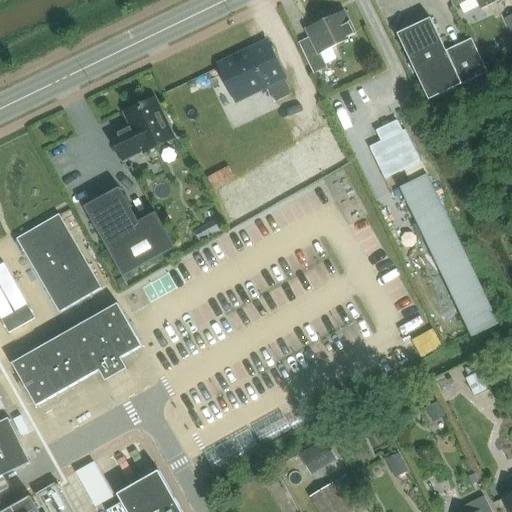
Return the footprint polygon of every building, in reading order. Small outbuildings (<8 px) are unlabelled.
[(452,0),(455,7),(469,0),(476,0),(481,9),(500,0),(452,0)] [(327,68),(320,53),(347,40),(346,39),(355,35),(344,12),(323,23),(321,19),(309,25),(311,28),(307,30),(314,45),(303,50),(314,74),(327,68)] [(431,18),(398,34),(429,100),(488,73),(472,39),(447,51),(431,18)] [(282,74),(283,73),(269,44),(220,68),(230,88),(239,83),(243,92),(266,81),(276,102),(292,95),(282,74)] [(111,135),(123,160),(144,150),(146,153),(174,139),(154,99),(126,113),(133,128),(127,131),(126,128),(111,135)] [(381,142),(370,147),(385,180),(421,162),(406,130),(403,131),(397,120),(376,131),(381,142)] [(329,127),(231,182),(250,217),(348,162),(329,127)] [(427,175),(400,188),(473,339),(499,326),(427,175)] [(157,213),(139,222),(120,188),(85,207),(124,277),(176,248),(157,213)] [(12,235),(53,308),(96,284),(55,211),(12,235)] [(195,232),(200,241),(210,235),(205,226),(195,232)] [(395,246),(374,258),(383,275),(405,264),(395,246)] [(14,314),(0,288),(0,316),(9,333),(35,319),(4,264),(0,265),(0,284),(16,313),(14,314)] [(123,278),(116,281),(123,292),(129,288),(123,278)] [(23,358),(12,364),(23,384),(26,388),(37,408),(100,372),(106,382),(128,370),(122,359),(143,347),(132,328),(130,323),(119,304),(23,358)] [(490,389),(478,364),(466,369),(469,377),(466,378),(474,396),(490,389)] [(292,402),(302,422),(327,408),(317,389),(292,402)] [(426,409),(433,423),(445,417),(439,403),(426,409)] [(0,505),(3,504),(0,497),(0,477),(32,462),(11,418),(0,422),(0,505)] [(83,469),(97,498),(154,469),(140,441),(83,469)] [(327,441),(301,457),(308,469),(327,457),(331,464),(338,460),(327,441)] [(388,461),(396,478),(409,472),(400,454),(388,461)] [(182,511),(160,472),(153,476),(152,476),(119,495),(128,511),(124,511),(123,509),(118,511),(182,511)] [(72,511),(56,484),(36,495),(46,511),(72,511)] [(331,484),(310,497),(318,511),(347,511),(346,510),(334,490),(331,484)] [(492,511),(485,496),(464,507),(466,511),(492,511)] [(40,511),(32,497),(5,511),(40,511)]
